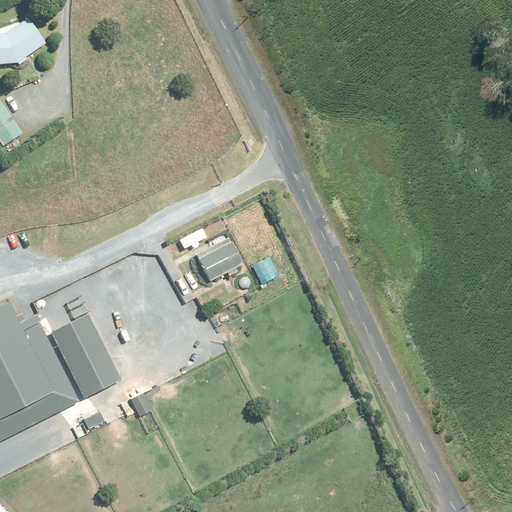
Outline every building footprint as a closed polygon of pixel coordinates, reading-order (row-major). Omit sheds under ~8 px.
[(42,44),(24,18),(4,34),(0,34),(0,65),(14,64),(42,44)] [(0,146),(19,134),(0,105),(0,146)] [(237,264),(224,239),(193,255),(206,280),(237,264)] [(0,442),(62,413),(8,302),(0,305),(0,442)] [(36,342),(69,409),(107,390),(74,323),(36,342)] [(149,410),(141,394),(128,400),(137,417),(149,410)] [(103,422),(98,412),(82,420),(87,430),(103,422)]
